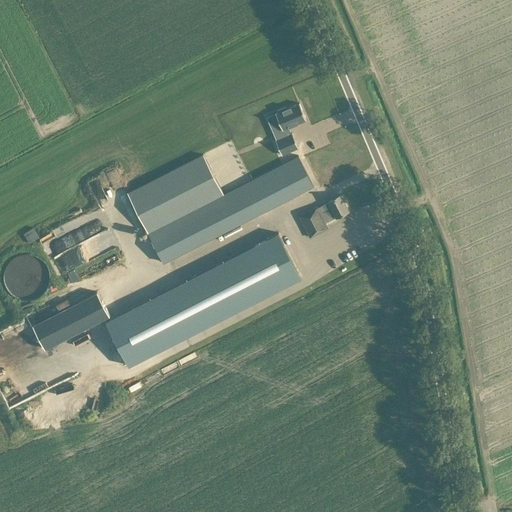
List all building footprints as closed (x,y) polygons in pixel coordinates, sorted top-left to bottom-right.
[(285,135),(275,140),(282,154),(299,147),(292,132),(291,133),(288,127),(306,119),(299,102),(287,108),(286,106),(277,110),(278,112),(275,112),(285,135)] [(249,154),(254,163),(268,155),(263,146),(249,154)] [(128,193),(163,262),(254,215),(239,186),(224,193),(204,154),(128,193)] [(252,179),(239,186),(254,215),(267,208),(314,184),(300,155),(252,179)] [(133,163),(122,167),(126,179),(137,175),(133,163)] [(299,215),(310,237),(328,228),(325,222),(336,216),(336,217),(349,210),(340,194),(328,201),(328,202),(318,207),(317,206),(299,215)] [(133,307),(106,320),(129,365),(155,351),(301,277),(279,232),(133,307)] [(75,262),(62,249),(65,245),(60,241),(54,248),(61,255),(56,260),(68,270),(75,262)] [(14,288),(36,293),(44,261),(24,256),(22,262),(17,261),(13,274),(17,276),(14,288)] [(98,292),(33,324),(44,347),(109,314),(98,292)] [(162,376),(148,383),(157,401),(172,393),(162,376)] [(64,404),(58,392),(77,382),(74,377),(45,391),(54,409),(64,404)]
